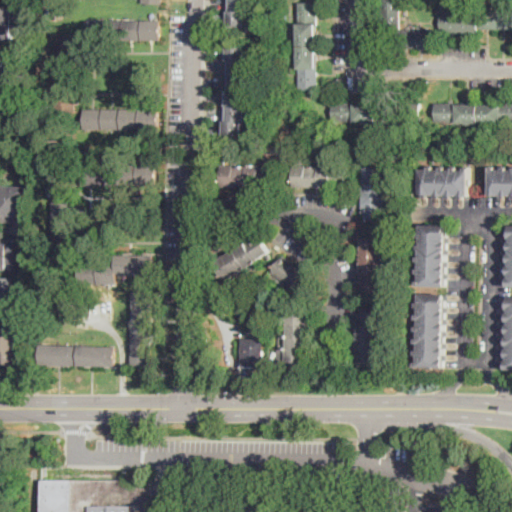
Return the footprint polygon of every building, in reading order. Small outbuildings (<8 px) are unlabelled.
[(249,0),(249,11),(246,11),(246,13),(246,24),(246,27),(229,26),(229,11),(231,11),(231,0),(249,0)] [(385,0),(386,24),(402,23),(401,0),(385,0)] [(319,89),(319,2),(300,2),(300,89),(319,89)] [(17,8),(16,24),(21,24),(21,35),(14,35),(14,41),(10,41),(9,41),(0,40),(0,7),(5,8),(17,8)] [(443,30),(511,29),(511,11),(443,11),(443,30)] [(88,40),(88,20),(161,20),(161,40),(88,40)] [(432,47),(433,29),(409,28),(408,47),(432,47)] [(77,112),(60,112),(59,39),(80,39),(80,75),(77,75),(77,112)] [(249,76),(249,91),(245,91),(245,106),(247,106),(246,122),(243,122),(243,137),(225,136),(225,121),(229,121),(229,106),(228,106),(228,91),(231,91),(232,76),(230,75),(230,60),(228,60),(229,45),(246,45),(245,60),(248,60),(247,76),(249,76)] [(22,65),(13,92),(0,87),(0,65),(1,63),(5,64),(6,60),(22,65)] [(334,101),(334,121),(382,122),(383,110),(379,110),(379,103),(334,101)] [(502,122),(502,102),(436,103),(436,122),(502,122)] [(158,129),(85,129),(85,109),(159,109),(158,129)] [(262,165),(262,167),(274,167),(274,186),(225,186),(225,164),(262,165)] [(84,184),(84,165),(157,165),(157,184),(84,184)] [(297,186),(297,165),(348,165),(348,184),(342,184),(342,186),(297,186)] [(449,170),(455,170),(455,167),(460,167),(460,170),(467,170),(467,168),(472,168),(472,196),(423,195),(424,169),(432,170),(432,167),(437,167),(437,170),(444,170),(444,166),(449,167),(449,170)] [(386,219),(366,219),(367,167),(388,168),(386,219)] [(499,170),(505,170),(505,167),(510,167),(510,171),(511,171),(511,195),(494,195),(494,167),(499,167),(499,170)] [(28,221),(0,220),(1,214),(0,214),(1,184),(29,186),(28,221)] [(74,220),(74,257),(54,257),(54,220),(53,220),(54,184),(74,184),(73,220),(74,220)] [(448,286),(421,285),(421,281),(423,281),(424,273),(421,273),(421,269),(423,269),(424,262),(421,262),(421,257),(424,257),(424,250),(421,250),(421,244),(425,245),(425,237),(422,237),(422,233),(425,233),(425,225),(450,226),(448,286)] [(228,280),(216,262),(259,234),(271,252),(228,280)] [(13,236),(13,241),(15,241),(15,269),(0,269),(0,241),(8,241),(8,236),(13,236)] [(383,290),(363,290),(365,238),(385,238),(383,290)] [(118,283),(79,283),(79,264),(117,264),(117,255),(154,255),(154,275),(118,275),(118,283)] [(315,277),(304,294),(272,272),(284,256),(315,277)] [(14,283),(15,283),(15,296),(14,296),(14,304),(0,304),(0,276),(13,276),(14,283)] [(153,366),(133,365),(135,291),(154,292),(153,366)] [(447,368),(419,367),(419,362),(421,362),(421,355),(419,355),(419,350),(422,350),(422,343),(419,343),(419,338),(422,338),(422,331),(420,331),(420,325),(422,325),(422,319),(420,319),(420,314),(422,314),(423,307),(420,307),(420,302),(423,302),(423,295),(448,296),(447,368)] [(380,365),(360,364),(360,358),(358,358),(359,316),(361,316),(361,309),(381,310),(380,365)] [(310,359),(307,359),(307,366),(289,365),(290,310),(309,310),(309,317),(311,317),(310,359)] [(237,320),(236,340),(210,340),(210,320),(237,320)] [(23,325),(22,340),(18,340),(17,348),(22,348),(22,364),(0,364),(0,329),(7,329),(7,325),(23,325)] [(265,339),(264,366),(244,365),(245,338),(265,339)] [(118,347),(117,367),(43,364),(43,345),(118,347)] [(43,511),(73,511),(74,511),(81,511),(81,500),(79,500),(79,490),(93,490),(93,479),(44,479),(43,511)] [(127,480),(127,488),(154,488),(154,511),(74,511),(74,480),(127,480)]
